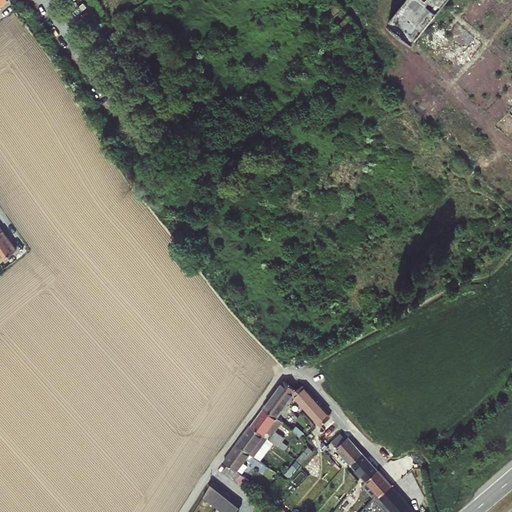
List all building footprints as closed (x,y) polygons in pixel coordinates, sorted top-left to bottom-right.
[(0,0),(0,8),(8,1),(7,0),(0,0)] [(511,0),(397,0),(377,24),(415,55),(461,0),(511,0),(511,116),(503,127),(511,134),(511,0)] [(0,263),(17,251),(4,233),(0,235),(0,263)] [(264,408),(277,418),(295,394),(297,391),(284,381),(264,408)] [(308,411),(317,402),(303,387),(297,391),(295,394),(294,395),(308,411)] [(317,402),(308,411),(322,426),(331,418),(317,402)] [(277,418),(264,408),(251,426),(279,447),(282,442),(273,435),(283,422),(277,418)] [(290,419),(285,424),(303,438),(307,434),(290,419)] [(237,445),(251,454),(259,443),(273,454),(279,447),(251,426),(237,445)] [(332,426),(323,434),(327,438),(336,430),(332,426)] [(333,442),(338,448),(337,449),(351,465),(363,454),(349,438),(347,440),(342,434),(333,442)] [(251,454),(237,445),(225,463),(229,465),(224,472),(238,480),(245,487),(249,483),(241,476),(242,475),(238,472),(251,454)] [(310,449),(299,460),(303,464),(313,453),(310,449)] [(363,454),(351,465),(366,482),(379,471),(363,454)] [(268,466),(255,457),(250,463),(255,466),(257,464),(265,470),(268,466)] [(381,498),(392,487),(379,471),(366,482),(381,498)] [(228,511),(235,511),(243,499),(211,482),(202,498),(228,511)] [(358,489),(362,493),(366,489),(367,488),(364,484),(363,486),(358,489)] [(414,511),(392,487),(381,498),(392,511),(414,511)] [(355,500),(351,496),(346,502),(351,506),(355,500)] [(371,500),(360,511),(373,511),(378,506),(371,500)]
